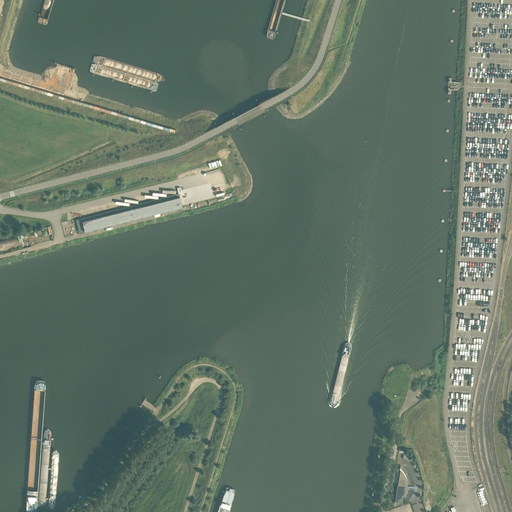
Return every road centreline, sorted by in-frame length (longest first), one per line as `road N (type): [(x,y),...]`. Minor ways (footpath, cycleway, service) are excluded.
road 1 (tertiary): [(0,196),(171,152),(295,90),(315,61),(334,0)]
road 2 (unclassified): [(186,511),(220,402),(218,385),(200,382),(142,433)]
